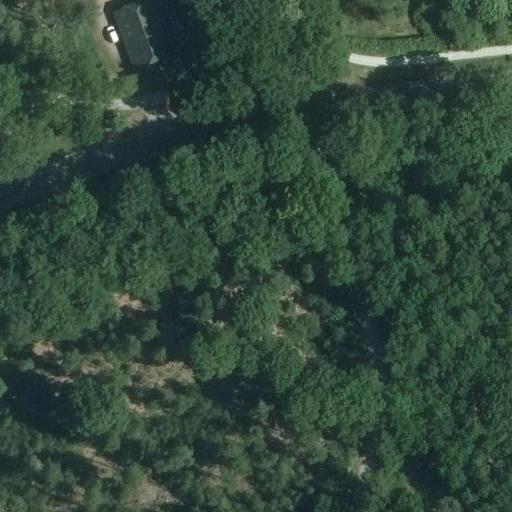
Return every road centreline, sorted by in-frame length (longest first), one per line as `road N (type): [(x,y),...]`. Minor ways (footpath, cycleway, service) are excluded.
road 1 (unclassified): [(359,511),(380,411),(378,354),(308,112)]
road 2 (track): [(324,166),(0,270)]
road 3 (primary): [(0,199),(186,137),(308,112)]
road 4 (primary): [(308,112),(511,85)]
